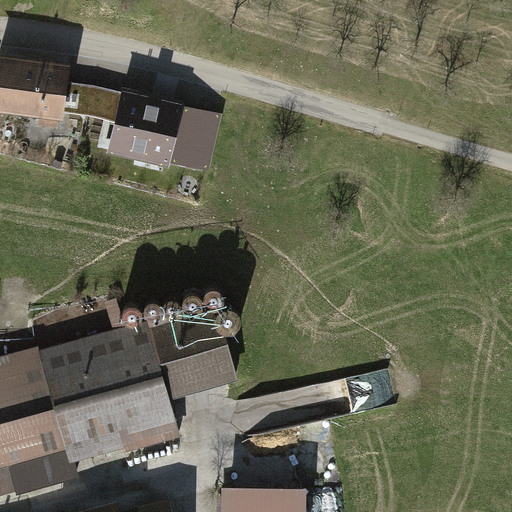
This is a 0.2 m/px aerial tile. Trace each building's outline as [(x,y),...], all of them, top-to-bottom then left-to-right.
[(67,70),(0,60),(0,117),(60,125),(67,70)] [(174,91),(106,76),(92,141),(159,156),(161,147),(188,153),(198,110),(171,104),(174,91)] [(215,281),(117,298),(120,315),(218,298),(215,281)] [(167,393),(234,375),(216,308),(150,325),(148,318),(38,348),(36,342),(0,351),(0,495),(43,484),(36,457),(68,448),(72,463),(178,434),(167,393)] [(344,379),(242,399),(247,429),(349,409),(344,379)] [(218,478),(216,511),(303,511),(304,481),(218,478)] [(169,511),(165,496),(116,509),(113,496),(53,511),(169,511)]
